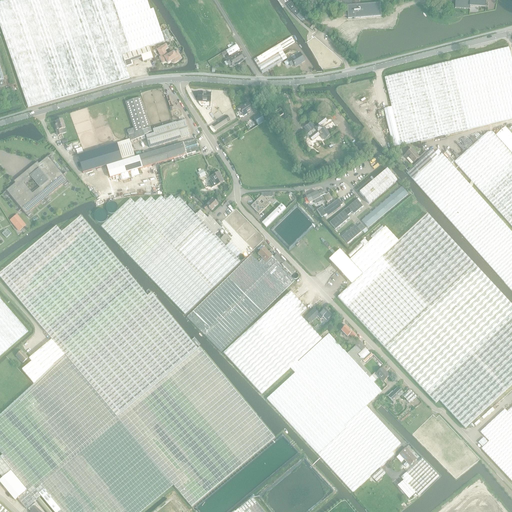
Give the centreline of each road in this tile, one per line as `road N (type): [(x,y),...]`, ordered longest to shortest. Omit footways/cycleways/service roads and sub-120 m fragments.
road 1 (unclassified): [(179,78),(235,177),(238,203),(466,436)]
road 2 (tertiary): [(179,78),(324,78),(511,32)]
road 3 (tertiary): [(0,123),(179,78)]
